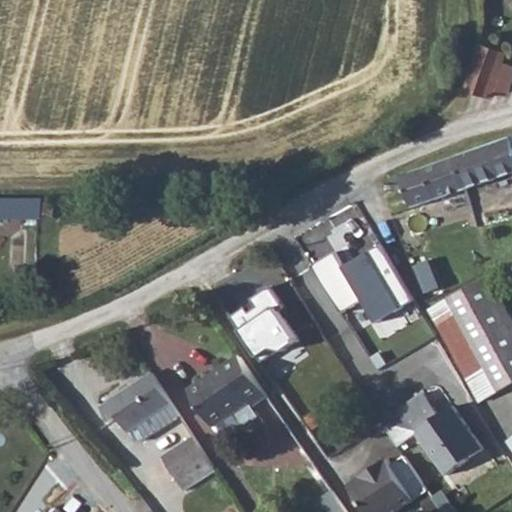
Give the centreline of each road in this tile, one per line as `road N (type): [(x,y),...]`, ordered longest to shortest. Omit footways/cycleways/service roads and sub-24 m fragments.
road 1 (unclassified): [(0,352),(147,295),(359,175),(511,114)]
road 2 (unknown): [(204,263),(354,478)]
road 3 (unknown): [(122,306),(260,511)]
road 4 (unclassified): [(119,511),(0,362)]
